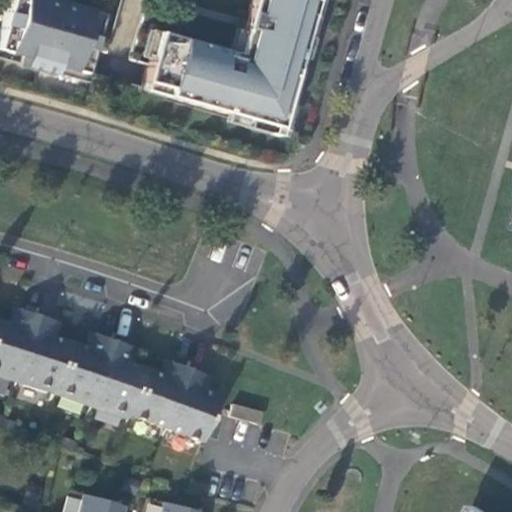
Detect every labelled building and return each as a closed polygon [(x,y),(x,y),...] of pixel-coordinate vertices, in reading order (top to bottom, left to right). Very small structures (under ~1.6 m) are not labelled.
[(43,0),(7,0),(0,26),(0,51),(23,58),(53,66),(81,74),(97,15),(69,8),(71,0),(54,0),(53,3),(43,0)] [(277,129),(312,0),(250,0),(234,60),(221,56),(222,51),(155,32),(141,82),(167,90),(164,97),(277,129)] [(23,58),(20,67),(50,76),(53,66),(23,58)] [(14,324),(19,310),(12,307),(7,322),(14,324)] [(7,322),(0,319),(0,378),(13,383),(35,315),(19,310),(14,324),(7,322)] [(50,320),(35,315),(13,383),(50,395),(68,341),(53,337),(46,334),(50,320)] [(53,337),(57,322),(50,320),(46,334),(53,337)] [(90,349),(95,334),(88,332),(83,346),(90,349)] [(87,407),(110,340),(95,334),(90,349),(83,346),(68,341),(50,395),(87,407)] [(110,340),(87,407),(124,419),(126,415),(143,367),(128,362),(121,360),(126,346),(110,340)] [(128,362),(133,348),(126,346),(121,360),(128,362)] [(165,375),(170,363),(163,361),(158,372),(165,375)] [(163,428),(185,369),(170,363),(165,375),(158,372),(143,367),(126,415),(163,428)] [(185,369),(163,428),(199,442),(202,435),(218,395),(203,389),(196,386),(201,374),(185,369)] [(203,389),(207,377),(201,374),(196,386),(203,389)] [(256,425),(259,413),(230,404),(227,416),(256,425)] [(119,511),(121,506),(81,495),(75,511),(119,511)] [(194,511),(161,502),(158,511),(194,511)]
